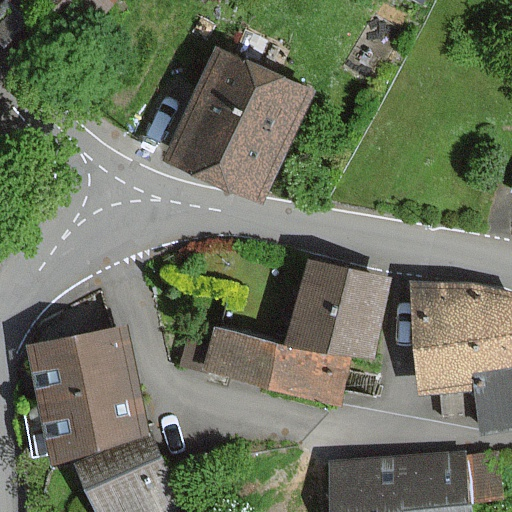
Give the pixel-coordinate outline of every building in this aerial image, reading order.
[(111,0),(6,0),(0,6),(0,25),(43,68),(111,0)] [(320,88),(223,47),(178,154),(275,195),(320,88)] [(378,354),(396,276),(317,257),(298,336),(378,354)] [(511,282),(510,279),(420,287),(429,391),(478,387),(481,413),(511,410),(511,282)] [(346,397),(356,356),(224,326),(215,367),(346,397)] [(151,438),(129,327),(40,344),(63,455),(151,438)] [(185,511),(157,439),(86,467),(103,511),(185,511)] [(499,454),(474,455),(341,462),(343,511),(482,511),(482,499),(501,498),(499,454)]
